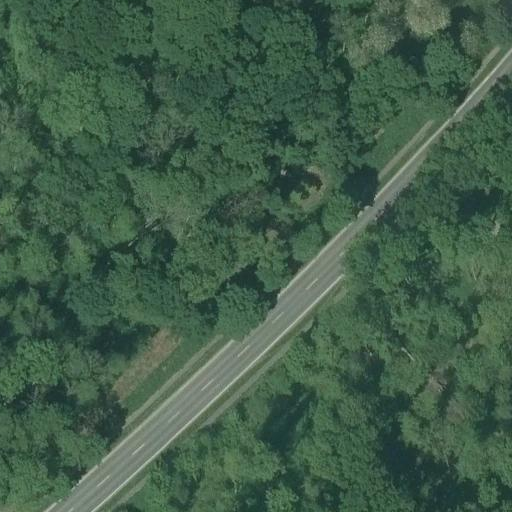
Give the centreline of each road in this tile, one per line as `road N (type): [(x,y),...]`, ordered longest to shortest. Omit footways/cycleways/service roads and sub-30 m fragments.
road 1 (secondary): [(380,218),(71,511)]
road 2 (secondary): [(511,78),(380,218)]
road 3 (unclassified): [(511,232),(380,218)]
